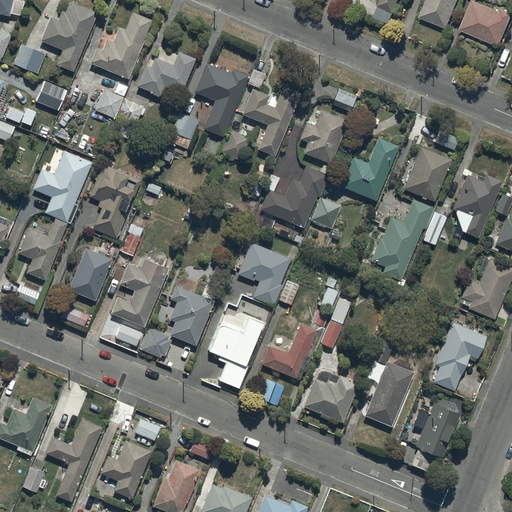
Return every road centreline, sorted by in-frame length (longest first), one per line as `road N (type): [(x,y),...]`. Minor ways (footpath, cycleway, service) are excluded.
road 1 (residential): [(0,324),(455,511)]
road 2 (residential): [(230,0),(511,116)]
road 3 (residential): [(463,511),(511,393)]
